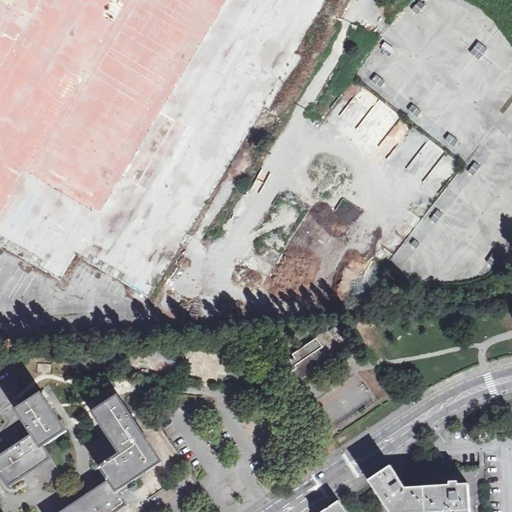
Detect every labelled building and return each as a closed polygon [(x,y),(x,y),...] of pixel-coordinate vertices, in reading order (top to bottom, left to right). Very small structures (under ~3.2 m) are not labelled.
[(420,3),(412,11),(418,16),(426,7),(420,3)] [(479,43),(471,54),(480,60),(488,50),(479,43)] [(372,82),(381,89),(385,83),(377,76),(372,82)] [(417,119),(422,113),(413,106),(409,111),(417,119)] [(445,141),(454,148),(459,142),(450,136),(445,141)] [(475,164),(468,173),(474,177),(481,168),(475,164)] [(438,211),(431,220),(436,224),(443,215),(438,211)] [(309,250),(315,254),(330,229),(306,215),(280,259),(298,270),(309,250)] [(421,246),(415,242),(411,246),(417,251),(421,246)] [(499,258),(494,255),(487,264),(492,267),(499,258)] [(289,356),(278,364),(286,376),(294,370),(300,380),(327,362),(319,349),(323,346),(317,338),(292,354),(294,357),(291,359),(289,356)] [(36,433),(45,447),(69,432),(55,410),(49,401),(45,395),(21,411),(30,425),(27,427),(31,433),(32,434),(35,432),(36,433)] [(97,413),(102,420),(123,451),(118,454),(116,460),(105,468),(113,481),(120,493),(126,488),(164,463),(120,398),(97,413)] [(65,476),(45,447),(36,433),(0,457),(0,468),(12,485),(31,472),(44,490),(65,476)] [(434,459),(416,461),(416,469),(435,468),(434,459)] [(416,469),(416,461),(413,461),(414,473),(435,471),(435,468),(416,469)] [(471,511),(469,483),(459,484),(459,481),(451,482),(451,484),(451,485),(444,485),(406,487),(392,466),(370,481),(391,511),(433,511),(442,511),(446,511),(445,511),(471,511)] [(120,493),(113,481),(66,511),(119,511),(129,506),(120,493)] [(347,511),(340,501),(322,511),(347,511)]
